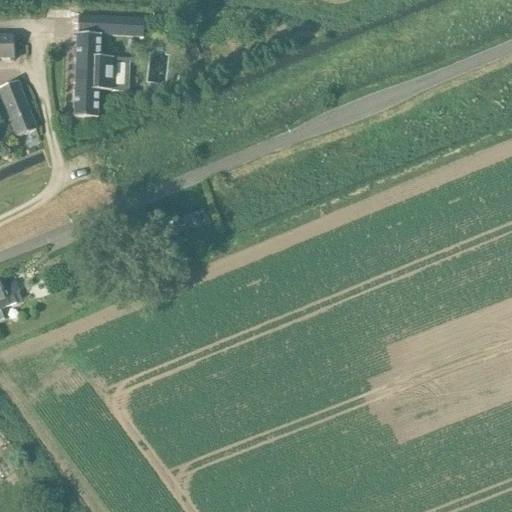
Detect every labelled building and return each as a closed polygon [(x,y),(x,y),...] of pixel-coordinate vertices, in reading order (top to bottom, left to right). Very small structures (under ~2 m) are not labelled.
[(176,33),(189,61),(200,56),(187,28),(176,33)] [(112,91),(113,58),(100,58),(101,35),(78,35),(77,67),(76,81),(76,98),(75,118),(98,119),(99,91),(112,91)] [(0,37),(0,60),(16,59),(15,36),(0,37)] [(0,90),(18,138),(36,131),(28,109),(17,82),(0,89),(0,90)] [(115,263),(110,252),(84,263),(89,276),(97,273),(96,271),(115,263)] [(14,295),(20,292),(15,282),(13,282),(2,287),(0,282),(0,321),(4,320),(0,310),(17,303),(14,295)]
